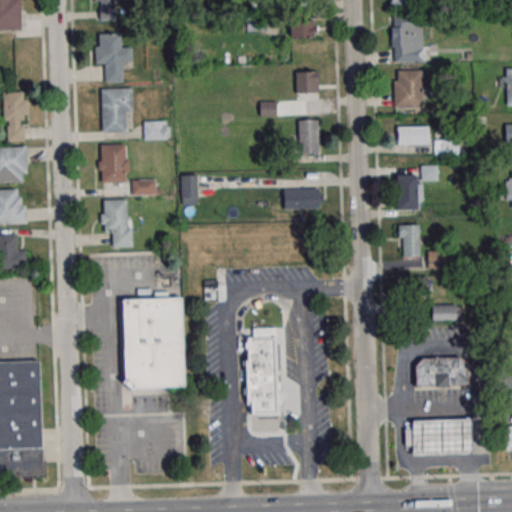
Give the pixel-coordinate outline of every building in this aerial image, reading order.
[(114,0),(94,0),(94,19),(115,19),(114,0)] [(391,16),(391,60),(423,60),(423,16),(391,16)] [(316,37),(316,19),(289,19),(289,37),(316,37)] [(130,46),(121,46),(120,32),(95,33),(96,64),(105,63),(105,82),(123,82),(122,61),(131,61),(130,46)] [(511,67),(505,67),(505,78),(500,78),(500,86),(505,86),(506,106),(511,105),(511,67)] [(393,108),(423,108),(423,70),(393,70),(393,108)] [(296,93),(318,93),(318,71),(296,71),(296,93)] [(99,89),(130,88),(130,111),(123,111),(124,132),(100,133),(99,89)] [(25,91),(3,91),(3,141),(25,141),(25,91)] [(260,115),(276,115),(276,102),(260,102),(260,115)] [(298,120),(298,153),(318,153),(318,120),(298,120)] [(144,121),(144,139),(169,139),(169,121),(144,121)] [(429,126),(397,126),(397,145),(429,145),(429,126)] [(434,154),(458,154),(458,139),(434,139),(434,154)] [(99,144),(99,182),(127,182),(127,144),(99,144)] [(0,182),(26,183),(26,147),(0,146),(0,182)] [(181,204),(197,204),(197,174),(181,174),(181,204)] [(131,179),(131,195),(156,195),(156,179),(131,179)] [(0,223),(23,224),(23,189),(0,188),(0,223)] [(283,208),(322,208),(322,189),(283,189),(283,208)] [(131,247),(130,199),(101,199),(101,233),(112,232),(112,247),(131,247)] [(398,225),(398,257),(420,257),(420,225),(398,225)] [(0,268),(25,269),(25,250),(16,250),(16,234),(0,234),(0,268)] [(444,251),(427,251),(427,269),(444,269),(444,251)] [(410,281),(410,302),(426,302),(426,281),(410,281)] [(182,387),(179,298),(120,300),(123,380),(120,383),(129,392),(132,389),(182,387)] [(456,304),(431,304),(431,321),(456,321),(456,304)] [(249,416),(249,403),(245,403),(244,361),(246,361),(245,350),(243,350),(243,343),(245,343),(245,338),(251,338),(251,329),(274,328),(275,393),(280,392),(280,401),(276,401),(276,415),(249,416)] [(466,385),(465,365),(459,358),(421,359),(415,366),(415,387),(433,386),(433,388),(446,388),(446,386),(466,385)] [(0,363),(38,362),(42,477),(0,478),(0,363)] [(410,457),(469,456),(468,420),(409,421),(410,457)] [(511,448),(511,425),(503,425),(503,449),(511,448)]
